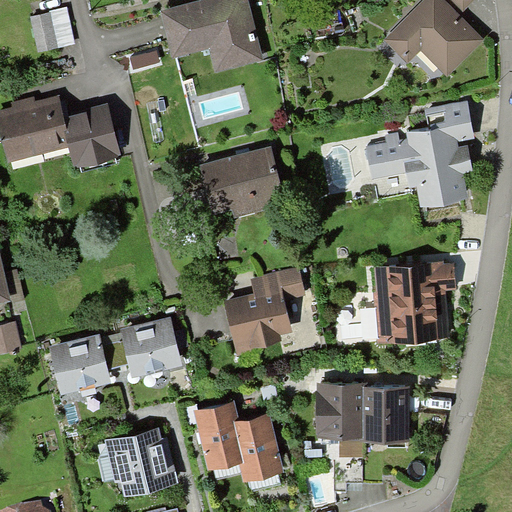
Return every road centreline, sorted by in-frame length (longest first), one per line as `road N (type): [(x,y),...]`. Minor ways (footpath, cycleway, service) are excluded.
road 1 (residential): [(391,511),(443,496),(478,356),(511,140)]
road 2 (residential): [(167,272),(126,99),(91,48),(80,0)]
road 3 (residential): [(511,133),(499,0)]
